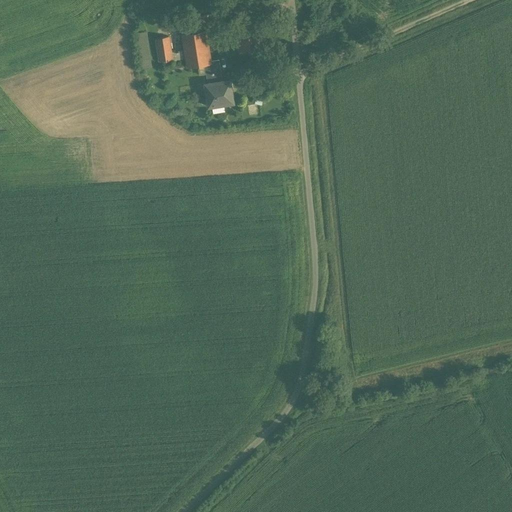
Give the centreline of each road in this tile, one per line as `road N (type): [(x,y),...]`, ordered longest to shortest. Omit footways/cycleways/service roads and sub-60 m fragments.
road 1 (unclassified): [(183,511),(297,389),(315,258),(292,0)]
road 2 (track): [(298,73),(466,0)]
